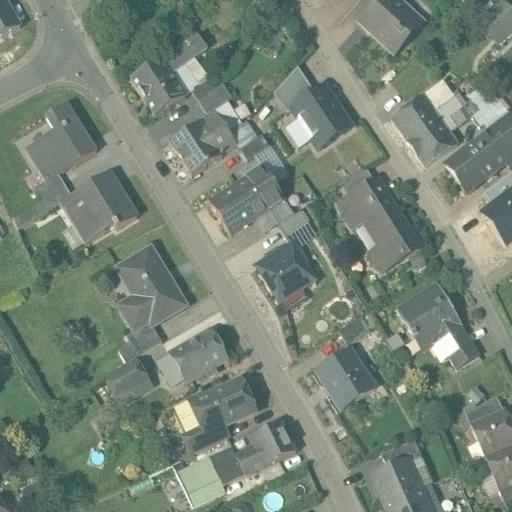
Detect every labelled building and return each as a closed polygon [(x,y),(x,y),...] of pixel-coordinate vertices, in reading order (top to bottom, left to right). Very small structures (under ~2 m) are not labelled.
[(0,0),(0,40),(20,29),(3,0),(0,0)] [(423,27),(393,0),(382,0),(359,26),(389,54),(401,41),(406,45),(423,27)] [(511,12),(503,3),(479,25),(497,45),(511,30),(511,12)] [(198,38),(161,64),(171,78),(174,73),(194,59),(207,50),(198,38)] [(185,100),(191,92),(208,81),(194,59),(174,73),(171,78),(185,100)] [(171,78),(161,64),(130,84),(153,120),(185,100),(171,78)] [(191,92),(198,102),(215,92),(208,81),(191,92)] [(442,84),(391,120),(408,144),(406,145),(417,160),(418,159),(425,169),(457,146),(433,112),(452,98),(442,84)] [(198,102),(197,103),(206,117),(213,113),(225,105),(230,102),(221,88),(215,92),(198,102)] [(324,91),(291,112),(318,152),(350,130),(324,91)] [(494,100),(487,106),(495,116),(503,110),(494,100)] [(216,118),(201,128),(200,126),(169,145),(191,179),(221,160),(220,158),(236,148),(228,137),(241,129),(225,105),(213,113),(216,118)] [(96,155),(66,106),(45,120),(57,138),(27,156),(45,185),(46,186),(57,179),(96,155)] [(487,106),(471,119),(478,128),(479,130),(484,126),(495,116),(487,106)] [(503,110),(495,116),(484,126),(491,135),(509,121),(510,121),(511,120),(503,110)] [(511,124),(510,121),(492,136),(491,135),(445,169),(465,196),(511,160),(511,124)] [(262,138),(239,152),(248,165),(270,151),(262,138)] [(285,203),(264,170),(246,181),(267,215),(285,203)] [(367,173),(345,187),(352,198),(374,184),(367,173)] [(108,175),(77,195),(79,199),(63,208),(87,247),(113,230),(116,235),(137,222),(108,175)] [(57,179),(46,186),(45,185),(33,193),(40,204),(65,188),(64,186),(62,187),(57,179)] [(267,215),(246,181),(208,205),(230,239),(267,215)] [(421,250),(378,182),(374,184),(352,198),(338,207),(353,232),(365,224),(381,249),(369,257),(380,275),(421,250)] [(65,188),(40,204),(46,215),(72,199),(65,188)] [(511,195),(483,218),(503,245),(511,238),(511,195)] [(299,214),(277,228),(284,239),(306,225),(299,214)] [(306,225),(284,239),(290,248),(291,248),(292,250),(293,251),(314,238),(306,225)] [(290,248),(256,269),(279,304),(313,283),(293,251),(292,250),(291,248),(290,248)] [(186,309),(151,251),(117,272),(134,300),(118,309),(133,334),(134,336),(150,326),(152,330),(153,329),(186,309)] [(437,287),(396,312),(411,337),(409,338),(412,343),(420,337),(429,351),(434,348),(443,362),(447,359),(448,359),(460,352),(456,347),(468,340),(460,328),(462,327),(437,287)] [(361,319),(338,334),(347,348),(370,334),(361,319)] [(150,326),(134,336),(133,334),(125,339),(138,359),(162,345),(153,329),(152,330),(150,326)] [(210,333),(169,357),(186,386),(227,363),(210,333)] [(468,340),(456,347),(460,352),(448,359),(456,373),(479,358),(468,340)] [(352,351),(314,374),(339,414),(376,390),(352,351)] [(134,362),(103,381),(118,405),(149,386),(134,362)] [(240,384),(204,401),(206,406),(192,413),(200,432),(203,438),(222,429),(254,414),(240,384)] [(497,400),(464,416),(470,430),(503,415),(497,400)] [(503,415),(470,430),(484,461),(511,448),(511,430),(505,414),(503,415)] [(282,426),(249,441),(253,449),(263,470),(295,455),(282,426)] [(222,429),(203,438),(200,432),(185,439),(193,457),(227,441),(222,429)] [(414,443),(381,457),(387,472),(407,463),(408,464),(421,459),(414,443)] [(230,447),(207,458),(209,461),(215,475),(238,464),(235,457),(230,447)] [(511,448),(484,461),(498,492),(511,485),(511,448)] [(253,449),(235,457),(238,464),(245,478),(263,470),(253,449)] [(209,461),(176,476),(182,488),(188,501),(193,511),(225,497),(215,475),(209,461)] [(387,472),(371,480),(383,508),(420,492),(408,464),(407,463),(387,472)] [(511,485),(498,492),(503,505),(504,505),(511,501),(511,485)] [(188,501),(182,488),(175,491),(181,504),(188,501)] [(428,511),(420,492),(383,508),(385,511),(428,511)]
